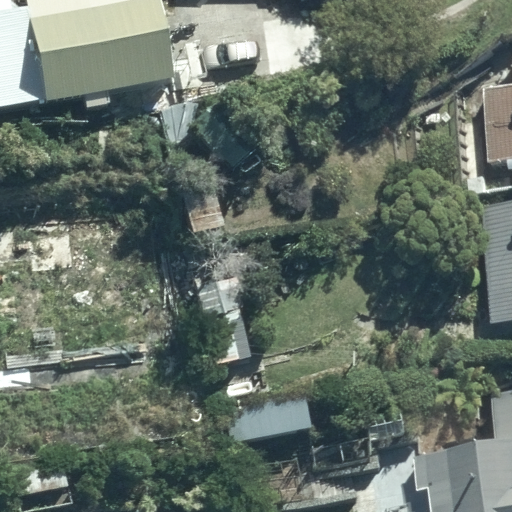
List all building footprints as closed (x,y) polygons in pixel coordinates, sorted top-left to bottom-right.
[(29,6),(0,10),(0,109),(44,100),(45,104),(176,77),(160,0),(140,0),(33,22),(29,6)] [(511,84),(487,86),(492,161),(511,159),(511,84)] [(159,204),(0,222),(0,375),(41,371),(39,354),(149,342),(140,260),(165,257),(159,204)] [(511,210),(491,215),(499,301),(511,300),(511,210)] [(502,445),(419,458),(424,493),(436,491),(439,511),(511,511),(511,392),(494,395),(502,445)]
